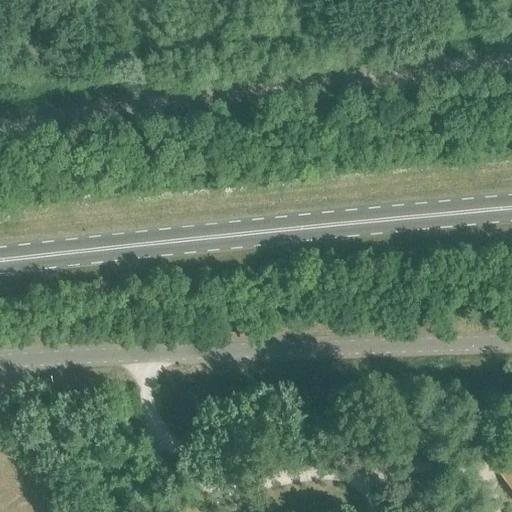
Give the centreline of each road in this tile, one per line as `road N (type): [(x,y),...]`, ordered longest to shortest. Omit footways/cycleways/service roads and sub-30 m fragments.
road 1 (primary): [(0,266),(511,215)]
road 2 (unclassified): [(0,364),(511,344)]
